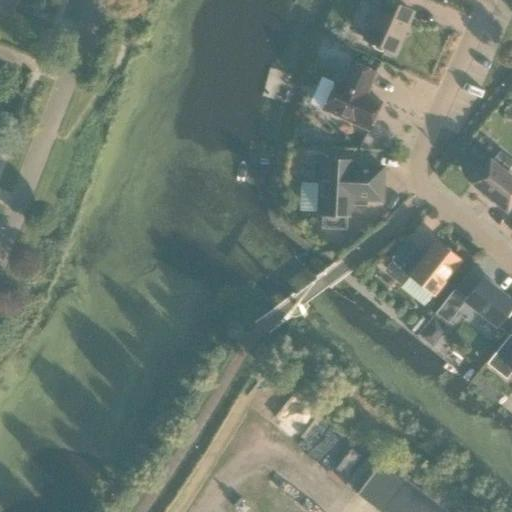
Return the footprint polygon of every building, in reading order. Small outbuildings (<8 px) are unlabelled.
[(17,0),(0,0),(0,10),(11,15),(17,0)] [(395,0),(370,0),(380,4),(364,39),(394,53),(412,12),(394,4),(395,0)] [(366,95),(376,73),(350,61),(341,83),(335,81),(334,83),(321,77),(310,102),(323,108),(322,110),(330,113),(330,117),(336,120),(340,118),(368,131),(381,101),(366,95)] [(511,163),(511,160),(499,150),(483,171),(479,168),(471,178),(475,181),(473,183),(506,210),(511,202),(511,178),(505,173),(511,163)] [(354,163),(320,161),(320,164),(315,163),(314,181),(319,182),(318,213),(323,213),(322,227),(345,228),(346,214),(351,214),(352,204),(366,205),(366,200),(382,200),(383,167),(354,165),(354,163)] [(425,256),(407,242),(386,268),(404,283),(410,276),(432,295),(460,260),(436,242),(425,256)] [(339,251),(329,243),(321,253),(331,261),(339,251)] [(465,301),(496,326),(511,305),(511,301),(483,278),(465,301)] [(420,337),(428,343),(435,342),(446,329),(433,319),(420,337)] [(511,347),(504,341),(486,363),(506,379),(511,371),(511,347)] [(360,456),(351,449),(335,469),(345,476),(360,456)] [(380,464),(369,455),(346,485),(357,493),(380,464)] [(357,494),(381,511),(405,480),(382,462),(357,494)]
